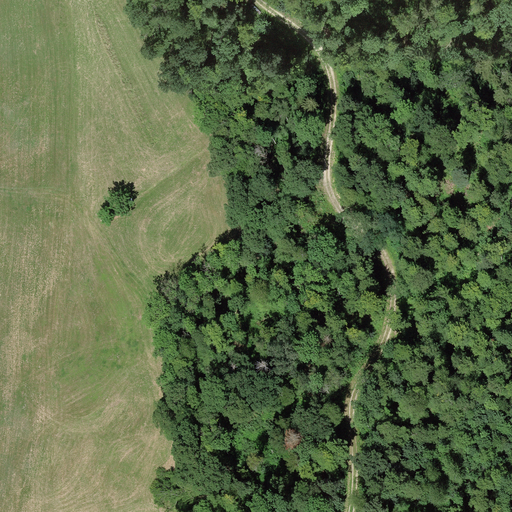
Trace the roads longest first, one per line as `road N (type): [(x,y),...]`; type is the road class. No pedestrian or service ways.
road 1 (track): [(345,511),(350,404),(388,335),(393,285),(381,256),(339,219),(328,196),(310,49),(263,0)]
road 2 (track): [(143,294),(75,203),(0,194)]
